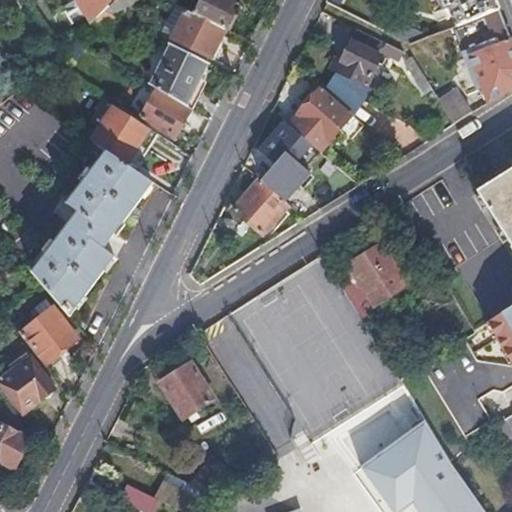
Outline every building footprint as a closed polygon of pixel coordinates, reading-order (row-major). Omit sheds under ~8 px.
[(101,12),(111,0),(79,0),(74,4),(81,16),(87,26),(101,12)] [(136,0),(111,0),(101,12),(118,21),(136,0)] [(200,0),(193,15),(224,31),(232,15),(228,13),(234,3),(228,0),(200,0)] [(494,0),(437,0),(442,11),(451,10),(457,29),(500,13),(494,0)] [(81,16),(74,4),(65,10),(72,22),(81,16)] [(209,59),(224,31),(193,15),(185,11),(171,40),(209,59)] [(102,39),(118,21),(101,12),(87,26),(84,29),(102,39)] [(511,44),(500,13),(457,29),(451,31),(461,58),(468,55),(486,101),(511,84),(511,44)] [(391,19),(383,32),(411,46),(429,39),(391,19)] [(402,52),(355,29),(333,71),(364,85),(382,53),(398,61),(402,52)] [(193,92),(207,65),(168,46),(148,86),(155,90),(190,111),(200,95),(193,92)] [(423,95),(432,90),(412,57),(402,62),(423,95)] [(452,123),(469,112),(454,88),(436,97),(452,123)] [(173,139),(190,111),(155,90),(139,119),(173,139)] [(289,127),(311,146),(319,137),(328,145),(347,120),(316,92),(289,127)] [(365,98),(353,114),(394,144),(405,129),(365,98)] [(126,167),(149,131),(113,108),(90,141),(107,153),(126,167)] [(284,176),(311,146),(289,127),(284,123),(258,153),(284,176)] [(110,238),(152,185),(126,167),(107,153),(92,173),(88,171),(81,181),(84,184),(68,206),(77,213),(110,238)] [(511,305),(511,170),(427,223),(489,321),(511,305)] [(262,237),(289,207),(287,205),(269,190),(257,180),(231,210),(262,237)] [(269,190),(287,205),(296,195),(278,181),(269,190)] [(102,249),(110,238),(77,213),(69,225),(102,249)] [(43,287),(69,318),(113,258),(102,249),(69,225),(54,246),(51,243),(43,253),(47,256),(33,275),(43,287)] [(407,282),(381,240),(342,265),(371,307),(407,282)] [(511,305),(489,321),(486,322),(511,363),(511,362),(511,305)] [(53,310),(21,334),(47,366),(76,342),(53,310)] [(209,394),(187,357),(156,376),(179,413),(209,394)] [(29,359),(0,380),(0,383),(22,414),(51,391),(29,359)] [(16,434),(21,423),(8,406),(0,419),(0,462),(13,470),(28,441),(16,434)] [(484,511),(427,417),(355,473),(388,511),(484,511)] [(211,494),(242,474),(209,454),(192,484),(211,494)] [(164,470),(152,494),(186,511),(189,509),(211,494),(192,484),(164,470)] [(186,511),(152,494),(146,507),(155,511),(183,511),(185,511),(186,511)]
